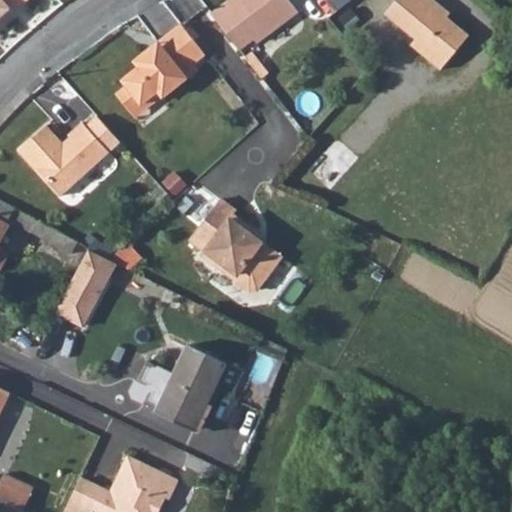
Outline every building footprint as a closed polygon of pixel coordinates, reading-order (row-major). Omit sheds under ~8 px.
[(0,0),(0,25),(28,0),(0,0)] [(240,49),(259,33),(280,16),(283,19),(296,8),(290,0),(229,0),(212,13),(240,49)] [(329,0),(338,11),(350,0),(329,0)] [(416,37),(412,42),(441,67),(469,35),(440,10),(443,8),(434,0),(397,0),(388,12),(416,37)] [(204,53),(181,23),(157,41),(162,48),(152,55),(147,49),(134,59),(139,65),(122,78),(127,84),(116,92),(130,110),(157,89),(162,94),(197,67),(192,62),(204,53)] [(157,41),(147,49),(152,55),(162,48),(157,41)] [(130,110),(134,116),(162,94),(157,89),(130,110)] [(47,126),(19,151),(61,197),(110,153),(83,123),(69,135),(75,141),(67,148),(47,126)] [(0,243),(9,226),(7,224),(15,209),(9,205),(0,200),(0,243)] [(220,200),(190,240),(205,251),(202,256),(250,291),(257,290),(281,258),(254,238),(257,234),(233,216),(236,213),(220,200)] [(16,223),(71,253),(77,243),(31,218),(22,213),(16,223)] [(0,272),(1,273),(10,255),(0,250),(0,272)] [(85,252),(54,316),(83,330),(114,267),(85,252)] [(194,430),(226,364),(187,346),(155,412),(194,430)] [(0,410),(8,393),(0,389),(0,410)] [(114,497),(102,490),(92,511),(94,511),(156,511),(162,499),(168,497),(175,481),(128,458),(114,488),(117,490),(114,497)] [(0,499),(21,510),(28,497),(32,487),(4,474),(0,482),(0,499)] [(80,480),(71,501),(92,511),(102,490),(80,480)] [(25,511),(40,511),(44,505),(28,497),(21,510),(25,511)] [(94,511),(71,501),(65,511),(94,511)]
